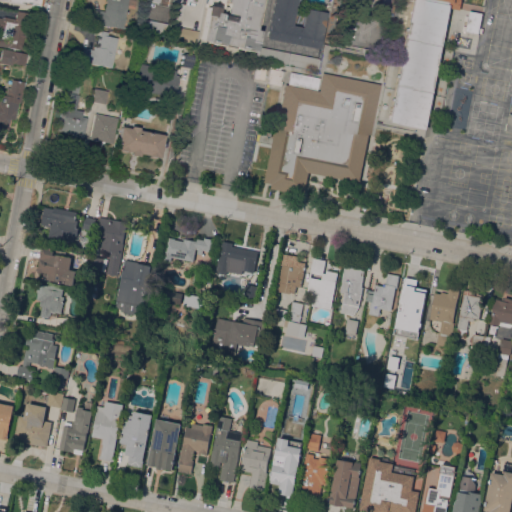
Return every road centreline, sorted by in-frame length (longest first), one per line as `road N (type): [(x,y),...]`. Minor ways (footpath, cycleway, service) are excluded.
road 1 (residential): [(429,249),(28,171)]
road 2 (residential): [(0,297),(60,0)]
road 3 (residential): [(169,511),(0,475)]
